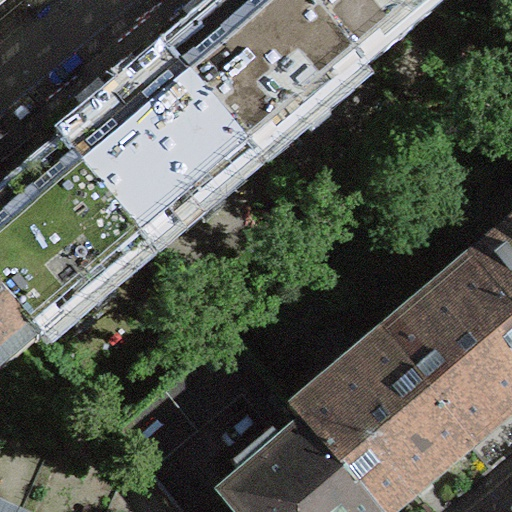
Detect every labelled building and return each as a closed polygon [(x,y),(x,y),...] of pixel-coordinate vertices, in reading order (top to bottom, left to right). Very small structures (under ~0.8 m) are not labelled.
[(232,0),(195,31),(198,34),(170,57),(255,159),(364,68),(306,0),(232,0)] [(306,0),(364,68),(445,0),(306,0)] [(147,249),(255,159),(170,57),(143,80),(141,77),(87,122),(89,124),(62,147),(147,249)] [(0,292),(27,325),(39,339),(147,249),(62,147),(35,170),(32,167),(0,193),(0,292)] [(511,241),(476,272),(511,315),(511,241)] [(511,315),(476,272),(387,345),(471,446),(511,411),(511,315)] [(0,347),(27,325),(0,292),(0,347)] [(376,511),(299,419),(229,335),(115,431),(133,452),(150,473),(242,397),(283,446),(225,495),(239,511),(376,511)] [(387,345),(299,419),(376,511),(391,511),(471,446),(387,345)]
